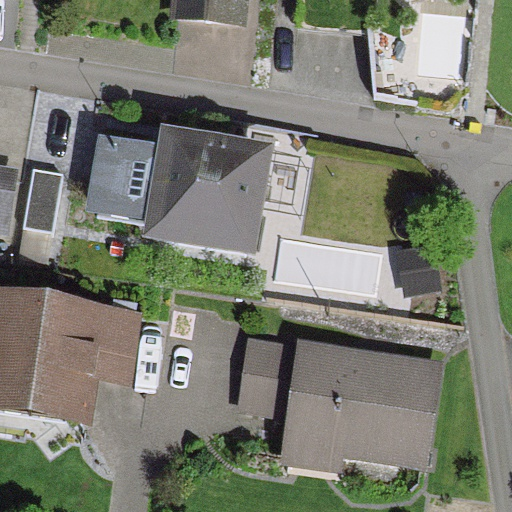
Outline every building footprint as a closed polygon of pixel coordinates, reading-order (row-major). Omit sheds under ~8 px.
[(172,0),(170,21),(233,27),(236,0),(172,0)] [(150,228),(148,242),(240,257),(256,164),(163,149),(161,161),(104,151),(92,219),(150,228)] [(57,180),(27,175),(17,234),(47,239),(57,180)] [(438,288),(442,259),(402,253),(397,282),(438,288)] [(0,414),(13,416),(23,409),(80,417),(94,321),(0,307),(0,414)] [(289,421),(285,450),(414,469),(428,375),(247,349),(237,414),(289,421)]
